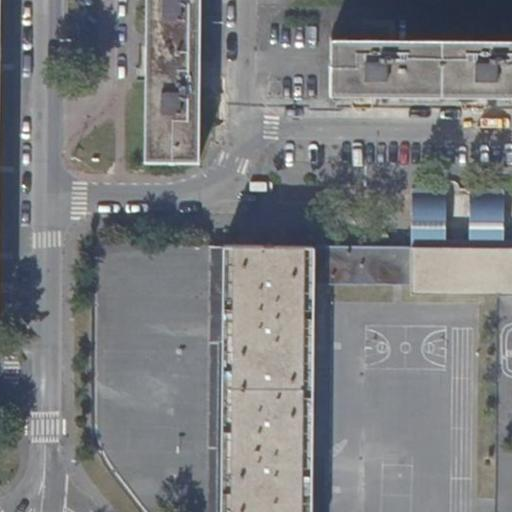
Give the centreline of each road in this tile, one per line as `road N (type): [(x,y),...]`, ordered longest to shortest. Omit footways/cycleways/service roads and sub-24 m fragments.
road 1 (residential): [(511,132),(242,131)]
road 2 (residential): [(51,201),(196,201),(223,181),(242,148),(242,131)]
road 3 (residential): [(51,201),(52,0)]
road 4 (residential): [(48,370),(51,201)]
road 5 (residential): [(41,511),(48,370)]
road 6 (residential): [(242,131),(242,0)]
